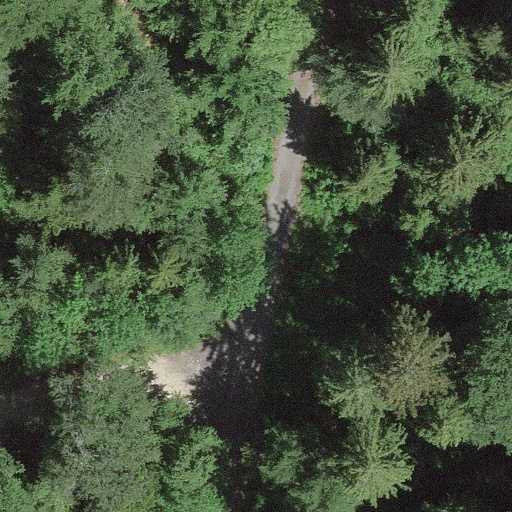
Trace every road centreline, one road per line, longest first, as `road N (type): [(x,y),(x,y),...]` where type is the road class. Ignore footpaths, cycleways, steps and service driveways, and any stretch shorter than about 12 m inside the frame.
road 1 (track): [(207,511),(253,361),(328,0)]
road 2 (track): [(0,413),(253,361)]
